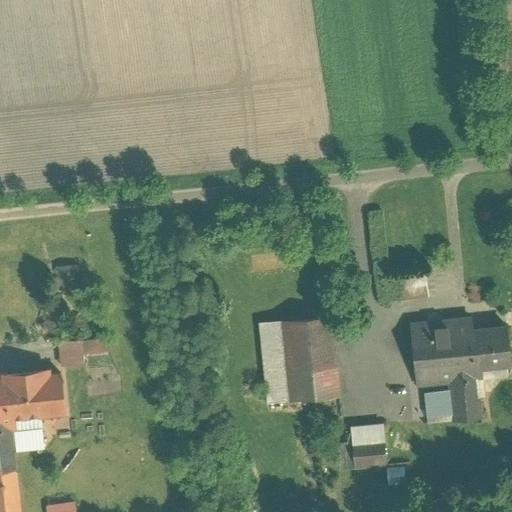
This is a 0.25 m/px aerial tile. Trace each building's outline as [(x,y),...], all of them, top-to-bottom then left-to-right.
[(429,294),(428,272),(400,273),(401,296),(429,294)] [(390,316),(396,378),(422,376),(425,418),(469,414),(465,370),(496,367),(491,307),(390,316)] [(258,317),(263,400),(340,395),(335,313),(258,317)] [(60,339),(62,360),(108,357),(107,335),(60,339)] [(0,511),(25,511),(19,427),(70,423),(65,364),(0,369),(0,511)] [(343,426),(346,469),(391,465),(388,423),(343,426)] [(45,490),(47,511),(81,511),(78,487),(45,490)]
